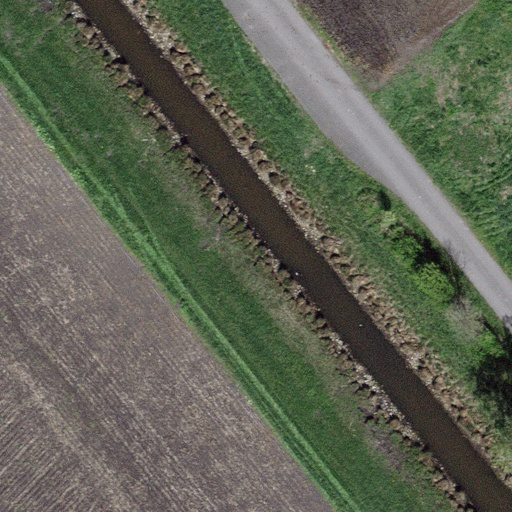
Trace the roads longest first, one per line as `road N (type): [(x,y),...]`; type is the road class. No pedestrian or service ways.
road 1 (unclassified): [(511,336),(247,0)]
road 2 (track): [(340,117),(511,14)]
